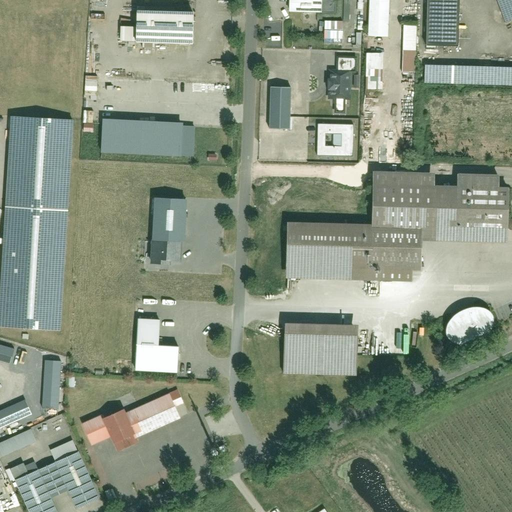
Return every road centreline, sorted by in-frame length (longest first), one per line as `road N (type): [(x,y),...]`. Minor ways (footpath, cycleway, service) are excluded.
road 1 (unclassified): [(251,0),(236,402),(258,456)]
road 2 (residential): [(258,456),(511,344)]
road 3 (residential): [(142,511),(258,456)]
